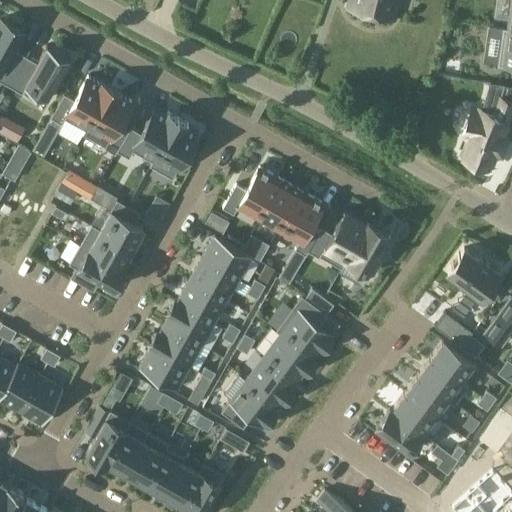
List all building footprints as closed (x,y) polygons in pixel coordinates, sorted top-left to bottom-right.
[(248,0),(241,26),(266,33),(275,0),(248,0)] [(393,17),(397,0),(348,0),(347,5),(393,17)] [(0,18),(0,80),(8,85),(25,55),(14,49),(24,32),(0,18)] [(511,29),(507,29),(502,66),(511,67),(511,29)] [(25,55),(8,85),(22,93),(25,86),(47,99),(70,58),(46,45),(37,61),(25,55)] [(64,93),(50,116),(61,122),(64,117),(85,129),(110,85),(100,80),(99,82),(88,75),(74,99),(64,93)] [(460,128),(453,144),(456,146),(454,148),(480,161),(481,158),(484,159),(491,142),(495,143),(500,131),(497,129),(504,113),(511,116),(511,85),(500,84),(495,94),(489,107),(472,100),(470,104),(465,102),(455,125),(460,128)] [(85,129),(83,133),(105,146),(104,147),(114,153),(116,150),(128,129),(118,123),(131,100),(120,93),(121,91),(110,85),(85,129)] [(128,129),(116,150),(129,157),(133,150),(153,161),(178,117),(167,111),(166,113),(155,107),(140,132),(130,126),(128,129)] [(153,161),(150,165),(172,178),(198,131),(187,125),(188,123),(178,117),(153,161)] [(19,145),(15,151),(26,158),(30,151),(19,145)] [(235,183),(222,207),(233,213),(237,206),(258,218),(281,178),(259,166),(246,189),(235,183)] [(281,178),(258,218),(277,228),(300,189),(281,178)] [(87,179),(79,192),(90,198),(97,184),(87,179)] [(61,181),(54,193),(63,198),(69,186),(61,181)] [(300,189),(277,228),(298,239),(294,246),(305,253),(307,249),(318,230),(308,225),(321,201),(300,189)] [(116,198),(99,229),(132,248),(144,228),(134,223),(140,212),(116,198)] [(55,205),(51,212),(61,218),(65,211),(55,205)] [(318,230),(307,249),(318,255),(319,254),(341,267),(345,259),(366,222),(344,210),(331,233),(320,226),(318,230)] [(366,222),(345,259),(367,271),(389,232),(367,220),(366,222)] [(91,224),(80,243),(121,267),(132,248),(99,229),(91,224)] [(214,234),(201,256),(238,278),(251,255),(214,234)] [(80,243),(68,262),(75,266),(69,277),(93,290),(99,280),(112,287),(123,268),(80,243)] [(464,248),(447,270),(462,281),(461,282),(481,297),(499,272),(479,257),(479,258),(464,248)] [(201,256),(188,278),(226,300),(238,278),(201,256)] [(282,266),(277,276),(288,283),(294,273),(282,266)] [(188,278),(176,300),(213,321),(226,300),(188,278)] [(254,278),(250,285),(261,291),(265,284),(254,278)] [(250,285),(247,292),(257,298),(261,291),(250,285)] [(289,310),(276,328),(314,356),(321,347),(323,349),(331,338),(329,336),(332,332),(319,323),(327,313),(326,313),(333,303),(311,287),(304,296),(301,294),(293,305),(292,306),(289,310)] [(169,312),(163,322),(201,343),(213,321),(176,300),(174,299),(167,311),(169,312)] [(511,306),(506,301),(484,331),(501,343),(511,330),(511,306)] [(444,310),(433,325),(461,346),(470,334),(472,331),(444,310)] [(2,322),(0,325),(0,334),(3,336),(9,326),(2,322)] [(156,331),(149,343),(151,344),(189,365),(201,343),(163,322),(158,332),(156,331)] [(229,322),(226,329),(236,335),(240,328),(229,322)] [(9,326),(3,336),(10,340),(16,330),(9,326)] [(226,329),(222,336),(232,342),(236,335),(226,329)] [(280,331),(263,354),(297,380),(304,371),(306,372),(314,361),(312,359),(314,356),(280,331)] [(244,332),(240,339),(250,345),(254,338),(244,332)] [(470,334),(461,346),(473,355),(477,350),(475,348),(480,342),(470,334)] [(240,339),(236,346),(246,352),(250,345),(240,339)] [(442,339),(429,357),(463,383),(477,365),(442,339)] [(151,344),(138,367),(176,388),(189,365),(151,344)] [(46,347),(40,357),(47,361),(53,351),(46,347)] [(53,351),(47,361),(54,365),(60,354),(53,351)] [(0,354),(0,392),(16,364),(0,354)] [(263,354),(245,377),(280,403),(282,400),(284,401),(293,390),(291,388),(297,380),(263,354)] [(429,357),(416,375),(451,400),(454,403),(467,385),(463,383),(429,357)] [(16,364),(0,392),(0,399),(19,410),(40,373),(18,360),(16,364)] [(511,363),(507,360),(498,372),(510,381),(511,379),(511,363)] [(205,366),(201,372),(202,373),(211,378),(215,371),(205,366)] [(40,373),(19,410),(42,423),(63,386),(40,373)] [(202,373),(188,398),(197,403),(211,378),(202,373)] [(416,375),(403,392),(438,418),(451,400),(416,375)] [(245,377),(221,411),(243,427),(250,417),(262,426),(265,423),(267,424),(275,413),(274,411),(280,403),(245,377)] [(486,389),(481,396),(491,403),(496,396),(486,389)] [(162,390),(156,400),(163,404),(169,394),(162,390)] [(108,392),(103,402),(110,406),(115,397),(108,392)] [(403,392),(390,409),(421,432),(425,435),(438,418),(403,392)] [(169,394),(163,404),(170,408),(176,398),(169,394)] [(481,396),(477,402),(486,409),(491,403),(481,396)] [(98,405),(85,429),(95,435),(85,453),(105,464),(106,462),(130,420),(111,409),(109,412),(98,405)] [(388,408),(375,426),(408,450),(421,432),(390,409),(388,408)] [(200,412),(194,422),(201,426),(207,416),(200,412)] [(207,416),(201,426),(208,430),(213,419),(207,416)] [(470,417),(464,425),(471,430),(477,422),(470,417)] [(130,420),(106,462),(124,472),(148,431),(130,420)] [(225,426),(219,437),(243,450),(249,440),(225,426)] [(148,431),(124,472),(144,483),(165,446),(167,442),(148,431)] [(443,433),(436,443),(448,452),(457,458),(464,448),(443,433)] [(165,446),(144,483),(162,494),(181,461),(183,456),(165,446)] [(511,454),(506,446),(487,462),(497,475),(511,461),(511,454)] [(448,452),(438,465),(447,471),(457,458),(448,452)] [(181,461),(162,494),(181,504),(200,471),(181,461)] [(181,504),(180,507),(189,511),(202,511),(224,474),(205,463),(200,471),(181,504)] [(447,505),(474,483),(466,474),(440,495),(447,505)] [(7,483),(0,495),(0,511),(15,511),(24,497),(26,493),(7,483)] [(488,487),(454,511),(489,511),(501,503),(488,487)] [(356,511),(324,488),(316,499),(332,510),(330,511),(356,511)] [(40,511),(43,507),(24,497),(15,511),(40,511)]
